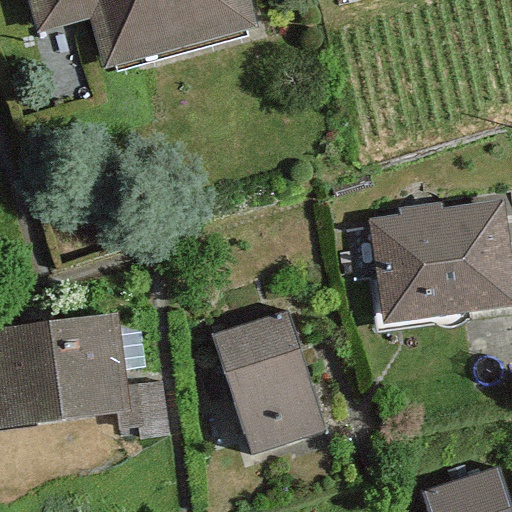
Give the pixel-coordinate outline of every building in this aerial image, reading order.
[(40,0),(51,29),(104,11),(127,79),(274,29),(264,0),(40,0)] [(511,196),(381,220),(401,329),(511,309),(511,196)] [(147,302),(0,332),(0,339),(21,437),(169,405),(147,302)] [(352,428),(310,305),(228,333),(270,456),(352,428)] [(511,511),(511,465),(436,492),(442,511),(511,511)]
